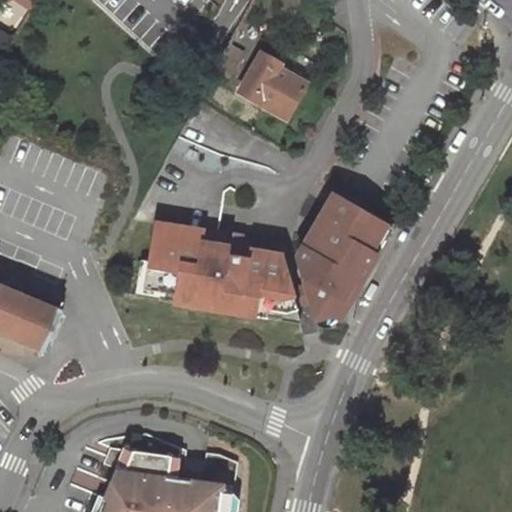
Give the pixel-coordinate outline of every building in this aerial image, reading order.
[(14,0),(27,9),(33,0),(14,0)] [(228,44),(216,65),(219,67),(231,45),(228,44)] [(231,45),(219,67),(231,74),(243,52),(231,45)] [(279,67),(282,61),(261,50),(239,89),(265,105),(286,118),(307,83),(279,67)] [(340,318),(392,226),(333,192),(297,257),(315,320),(333,314),(340,318)] [(204,230),(155,221),(154,227),(149,262),(145,287),(176,292),(174,300),(269,316),(270,307),(288,311),(298,308),(282,253),(251,248),(242,236),(218,232),(217,243),(203,240),(204,230)] [(217,243),(218,232),(204,230),(203,240),(217,243)] [(0,329),(43,347),(59,310),(0,283),(0,329)] [(145,287),(144,296),(174,300),(176,292),(145,287)] [(269,316),(303,321),(298,308),(288,311),(270,307),(269,316)] [(143,431),(135,446),(112,444),(105,459),(118,465),(112,479),(122,483),(119,491),(116,498),(110,495),(104,509),(99,511),(98,511),(232,511),(233,509),(235,488),(236,483),(238,483),(241,458),(223,450),(209,449),(209,456),(198,455),(189,454),(190,447),(149,430),(143,431)] [(122,483),(112,479),(107,494),(110,495),(116,498),(119,491),(122,483)] [(243,495),(235,488),(233,509),(241,510),(243,495)] [(110,495),(107,494),(99,511),(104,509),(110,495)]
